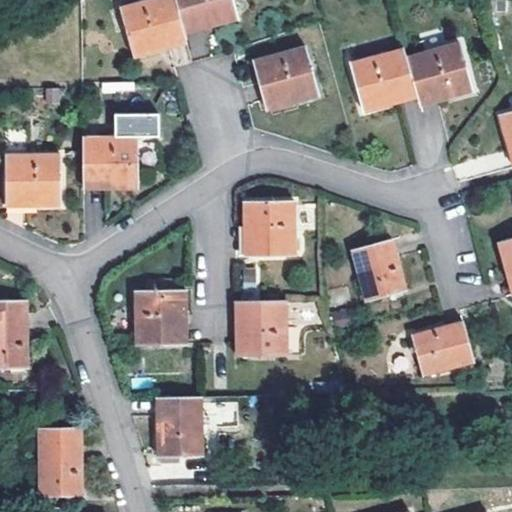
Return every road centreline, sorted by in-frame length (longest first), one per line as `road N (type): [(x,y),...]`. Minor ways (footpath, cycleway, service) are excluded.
road 1 (residential): [(64,279),(238,165),(274,164),(397,197),(437,188),(466,295)]
road 2 (residential): [(136,511),(64,279)]
